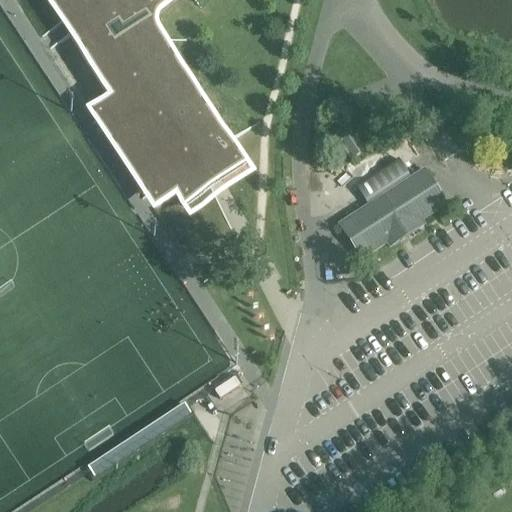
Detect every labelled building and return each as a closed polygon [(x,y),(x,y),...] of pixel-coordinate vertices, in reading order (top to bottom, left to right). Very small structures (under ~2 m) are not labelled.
[(50,0),(47,2),(117,108),(167,184),(184,208),(246,168),(158,33),(157,32),(156,31),(156,30),(156,28),(155,27),(155,26),(155,24),(155,23),(156,22),(156,20),(156,19),(157,18),(157,17),(158,16),(159,15),(160,14),(161,13),(176,0),(50,0)] [(117,108),(94,123),(145,199),(167,184),(117,108)] [(352,162),(361,156),(349,137),(340,143),(352,162)] [(400,160),(356,187),(368,206),(411,178),(400,160)] [(368,206),(338,225),(362,261),(385,246),(389,250),(425,226),(422,222),(447,206),(423,170),(411,178),(368,206)] [(234,383),(200,404),(211,422),(245,400),(234,383)]
